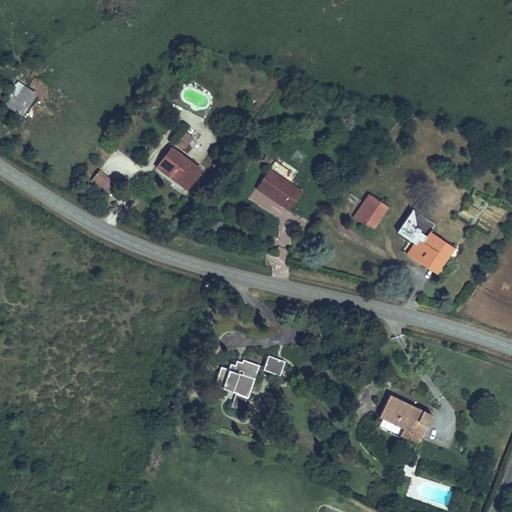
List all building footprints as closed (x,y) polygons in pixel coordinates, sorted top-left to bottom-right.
[(34,92),(22,85),(9,107),(21,113),(34,92)] [(182,134),(174,145),(182,150),(190,140),(182,134)] [(173,172),(183,159),(169,150),(160,163),(173,172)] [(190,183),(199,170),(189,163),(191,160),(185,156),(183,159),(173,172),(190,183)] [(308,185),(274,162),(261,184),(294,206),(308,185)] [(173,172),(160,163),(156,169),(185,190),(190,183),(173,172)] [(98,171),(91,181),(109,195),(116,184),(98,171)] [(390,205),(371,192),(356,214),(375,227),(390,205)] [(407,229),(406,217),(415,216),(414,213),(406,213),(396,229),(404,234),(407,229)] [(414,241),(407,252),(428,265),(434,256),(443,262),(454,245),(431,229),(432,227),(415,216),(406,217),(407,229),(404,234),(414,241)] [(274,357),(268,373),(284,380),(291,364),(274,357)] [(215,391),(249,404),(263,367),(249,362),(245,371),(240,369),(237,376),(222,371),(215,391)] [(434,419),(392,399),(381,421),(423,441),(434,419)] [(416,476),(404,471),(401,480),(413,484),(416,476)]
